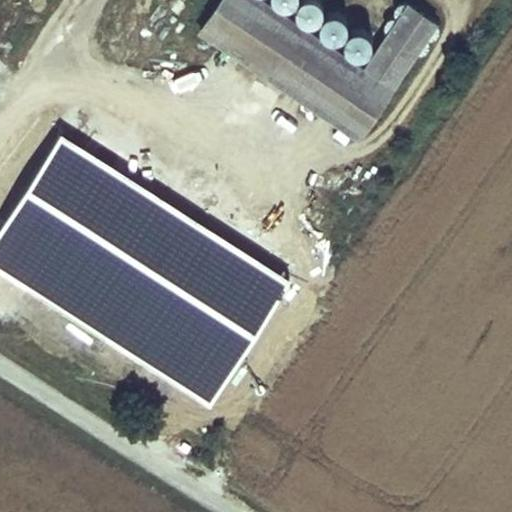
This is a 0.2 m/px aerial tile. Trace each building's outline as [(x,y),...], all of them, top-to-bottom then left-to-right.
[(362,64),(266,0),(219,0),(218,3),(381,100),(415,48),(423,51),(437,21),(408,0),(397,0),(382,24),(388,29),(362,64)] [(381,100),(218,3),(201,30),(356,132),(381,100)] [(256,79),(247,96),(271,108),(279,92),(256,79)] [(133,159),(94,130),(0,257),(0,285),(26,304),(133,159)] [(252,212),(241,223),(262,244),(273,233),(252,212)]
